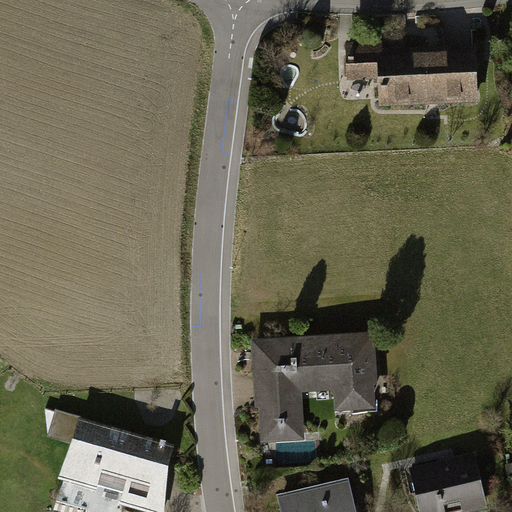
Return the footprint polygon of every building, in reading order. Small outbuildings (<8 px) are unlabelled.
[(383,40),(346,42),(347,80),(379,79),(380,106),(479,102),(476,44),(462,45),(383,48),(383,40)] [(375,332),(251,339),(252,357),(255,408),(259,408),(261,443),(305,440),(302,392),(334,390),(335,412),(376,409),(374,384),(378,384),(375,332)] [(166,511),(176,443),(57,409),(49,436),(73,443),(59,478),(64,480),(57,502),(87,510),(86,511),(124,511),(125,509),(120,508),(121,504),(148,511),(166,511)] [(447,459),(410,468),(419,511),(469,511),(487,508),(475,453),(447,459)] [(356,511),(348,478),(277,495),(281,511),(356,511)]
